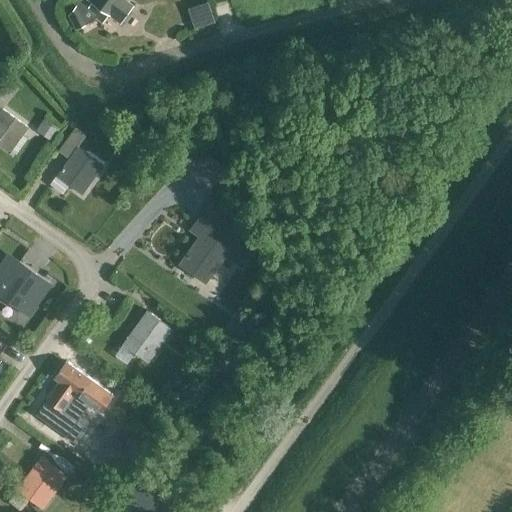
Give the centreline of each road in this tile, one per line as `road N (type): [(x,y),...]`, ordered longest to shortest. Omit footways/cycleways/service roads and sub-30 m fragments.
road 1 (unclassified): [(235,511),(511,134)]
road 2 (unclassified): [(373,0),(115,71),(74,56),(38,7)]
road 3 (unclassified): [(340,511),(511,270)]
road 4 (residential): [(0,201),(77,257),(87,284),(0,412)]
